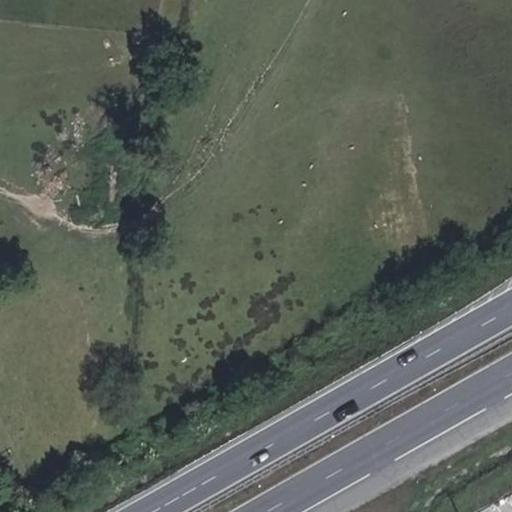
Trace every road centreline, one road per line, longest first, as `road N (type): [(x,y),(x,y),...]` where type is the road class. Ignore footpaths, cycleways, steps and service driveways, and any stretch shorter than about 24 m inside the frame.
road 1 (trunk): [(511,302),(141,511)]
road 2 (trunk): [(261,511),(511,370)]
